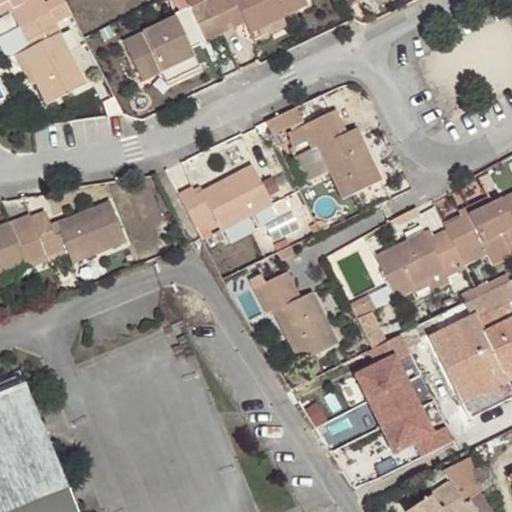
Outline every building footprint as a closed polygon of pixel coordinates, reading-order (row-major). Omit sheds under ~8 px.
[(0,0),(0,6),(10,1),(22,24),(49,11),(43,0),(26,0),(25,0),(0,0)] [(207,0),(208,1),(224,34),(238,27),(231,14),(241,9),(246,23),(251,32),(308,5),(305,0),(207,0)] [(204,43),(224,34),(208,1),(123,41),(143,81),(194,56),(190,50),(184,37),(198,31),(204,43)] [(65,18),(60,6),(49,11),(22,24),(31,42),(44,35),(47,40),(34,47),(21,54),(48,105),(88,84),(55,23),(65,18)] [(238,27),(246,23),(241,9),(231,14),(238,27)] [(184,37),(190,50),(204,43),(198,31),(184,37)] [(31,42),(34,47),(47,40),(44,35),(31,42)] [(194,56),(163,72),(167,80),(198,64),(194,56)] [(297,108),(267,123),(273,136),(303,122),(297,108)] [(332,112),(296,128),(303,143),(313,139),(342,201),(383,181),(359,127),(343,135),(332,112)] [(193,186),(178,193),(197,229),(215,219),(222,231),(274,205),(252,165),(196,194),(193,186)] [(511,192),(446,226),(447,229),(463,261),(465,265),(511,241),(511,192)] [(110,202),(58,222),(67,246),(74,264),(126,243),(110,202)] [(46,211),(31,216),(47,255),(61,249),(51,225),(46,211)] [(31,216),(31,215),(0,227),(0,273),(24,264),(27,271),(49,262),(47,255),(31,216)] [(58,222),(51,225),(61,249),(67,246),(58,222)] [(463,261),(447,229),(434,235),(450,268),(463,261)] [(396,295),(444,271),(428,239),(424,232),(377,257),(396,295)] [(450,268),(434,235),(428,239),(444,271),(450,268)] [(288,295),(298,290),(288,272),(254,288),(268,315),(275,311),(300,362),(338,343),(313,293),(301,298),(292,303),(288,295)] [(480,295),(465,303),(472,317),(430,337),(460,399),(480,388),(483,394),(509,382),(504,373),(511,369),(511,316),(485,329),(480,319),(511,303),(511,286),(509,280),(486,292),(480,295)] [(301,298),(298,290),(288,295),(292,303),(301,298)] [(395,355),(356,374),(369,401),(408,382),(395,355)] [(19,371),(0,378),(0,511),(76,511),(74,506),(69,494),(45,435),(41,424),(19,371)] [(421,408),(408,382),(369,401),(382,427),(421,408)] [(480,388),(460,399),(463,404),(483,394),(480,388)] [(424,407),(434,429),(448,423),(437,400),(424,407)] [(433,434),(421,408),(382,427),(395,453),(433,434)] [(45,435),(52,432),(47,422),(41,424),(45,435)] [(478,511),(471,501),(464,505),(451,484),(409,511),(478,511)] [(76,492),(69,494),(74,506),(80,503),(76,492)]
